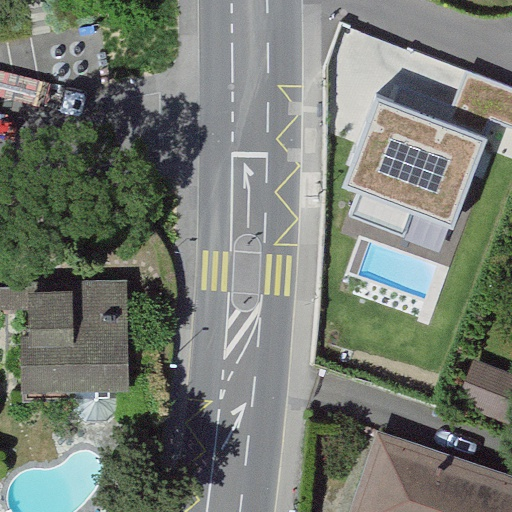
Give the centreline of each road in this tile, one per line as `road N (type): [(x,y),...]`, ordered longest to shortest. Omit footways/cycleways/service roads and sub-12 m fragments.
road 1 (tertiary): [(226,511),(251,276),(255,129)]
road 2 (residential): [(255,129),(0,172)]
road 3 (unclassified): [(511,58),(356,0)]
road 4 (tertiary): [(255,129),(255,0)]
